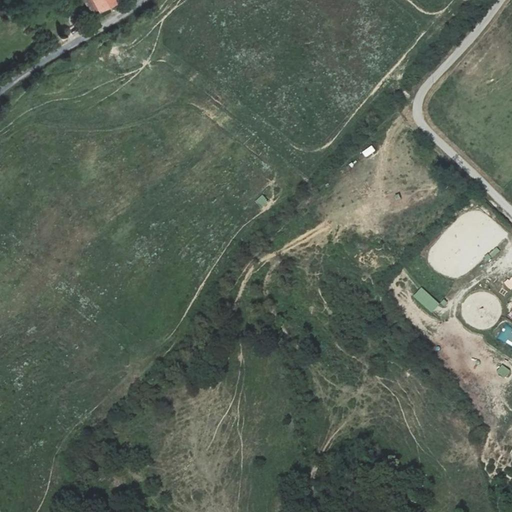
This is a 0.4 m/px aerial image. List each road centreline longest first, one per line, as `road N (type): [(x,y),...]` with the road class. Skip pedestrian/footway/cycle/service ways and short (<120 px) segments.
road 1 (unclassified): [(502,0),(422,90),(418,116),(511,215)]
road 2 (unclassified): [(0,92),(141,0)]
